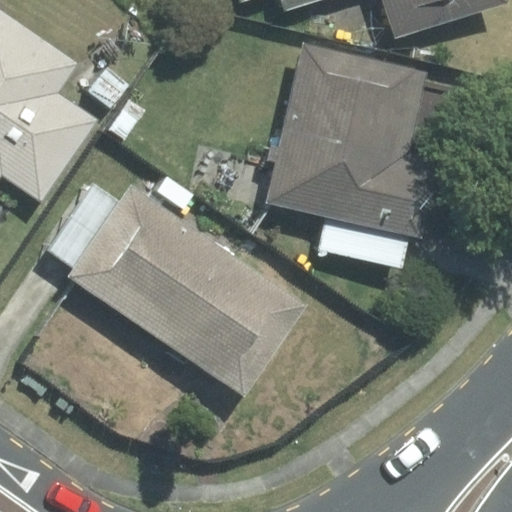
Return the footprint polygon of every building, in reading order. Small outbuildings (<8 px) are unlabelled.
[(314,0),(280,0),(283,10),(314,0)] [(384,0),(394,32),(497,0),(384,0)] [(0,175),(3,170),(43,197),(99,115),(59,88),(80,58),(0,4),(0,175)] [(268,197),(330,211),(320,255),(400,274),(410,230),(417,231),(436,150),(412,145),(431,65),(305,36),(268,197)] [(165,172),(154,188),(134,175),(124,192),(96,174),(46,253),(254,385),(314,290),(182,205),(192,189),(165,172)]
